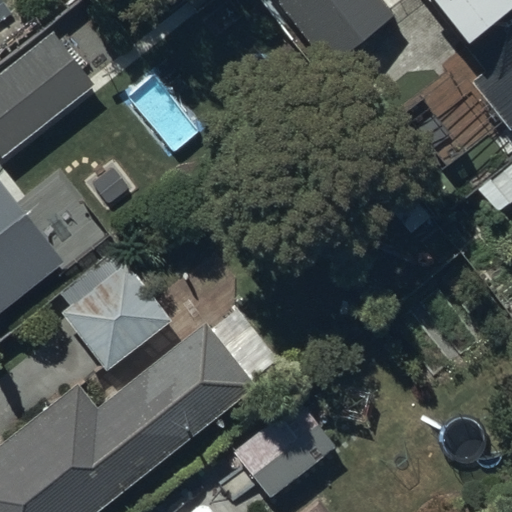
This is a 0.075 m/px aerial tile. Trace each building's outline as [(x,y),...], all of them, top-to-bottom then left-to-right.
[(391,20),(375,0),(270,0),(326,71),(391,20)] [(468,86),(509,133),(511,131),(511,0),(420,0),(480,76),(468,86)] [(0,156),(93,90),(50,33),(0,68),(0,156)] [(0,314),(52,273),(59,279),(114,239),(62,171),(16,205),(0,184),(0,314)] [(171,322),(113,253),(59,296),(62,301),(76,289),(83,297),(59,317),(106,373),(171,322)] [(95,413),(76,389),(0,448),(0,511),(96,511),(252,391),(247,385),(280,360),(237,303),(205,328),(95,413)] [(74,364),(54,338),(3,378),(23,403),(74,364)] [(334,448),(296,399),(230,454),(268,501),(334,448)] [(282,511),(275,502),(263,511),(254,511),(251,508),(245,511),(282,511)]
